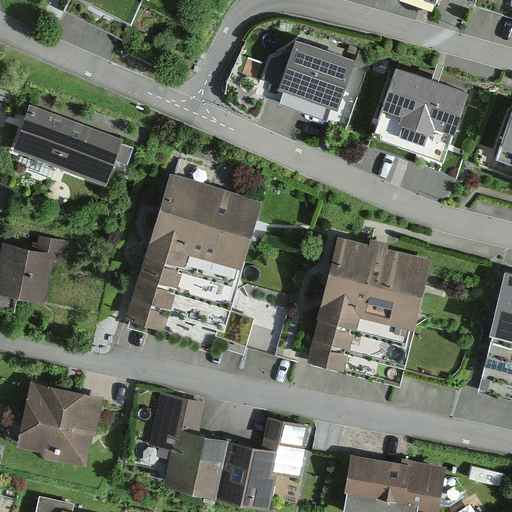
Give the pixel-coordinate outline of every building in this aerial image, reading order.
[(355,52),(297,34),(270,54),(257,93),(335,117),(355,52)] [(467,88),(398,61),(373,127),(442,154),(467,88)] [(118,138),(20,102),(3,146),(102,182),(118,138)] [(511,108),(496,154),(511,159),(511,108)] [(253,200),(159,174),(118,318),(212,344),(253,200)] [(5,239),(0,263),(0,283),(43,292),(51,251),(62,253),(65,242),(39,237),(38,245),(5,239)] [(420,263),(324,237),(292,355),(388,381),(420,263)] [(511,274),(505,272),(477,388),(511,395),(511,274)] [(102,392),(32,376),(18,438),(44,444),(44,448),(88,458),(102,392)] [(219,487),(229,437),(196,430),(199,416),(161,408),(154,439),(176,443),(170,477),(219,487)] [(229,437),(219,487),(268,497),(275,465),(297,470),(303,442),(266,435),(264,444),(229,437)] [(410,459),(350,449),(344,482),(347,482),(343,510),(357,511),(415,511),(417,501),(438,505),(446,462),(410,456),(410,459)]
